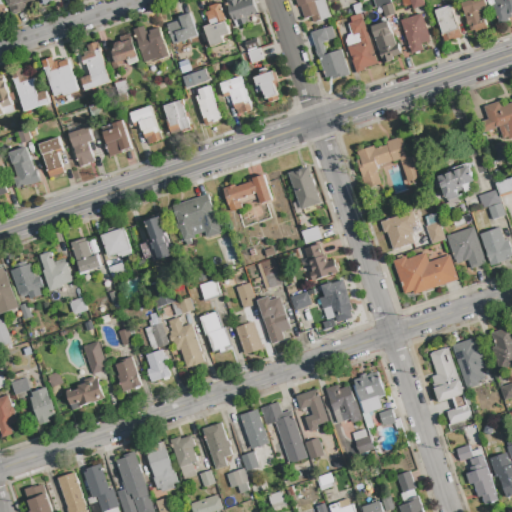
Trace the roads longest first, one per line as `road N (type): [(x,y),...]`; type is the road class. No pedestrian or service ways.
road 1 (tertiary): [(0,230),(511,53)]
road 2 (residential): [(0,468),(511,292)]
road 3 (residential): [(275,0),(450,511)]
road 4 (residential): [(0,47),(137,0)]
